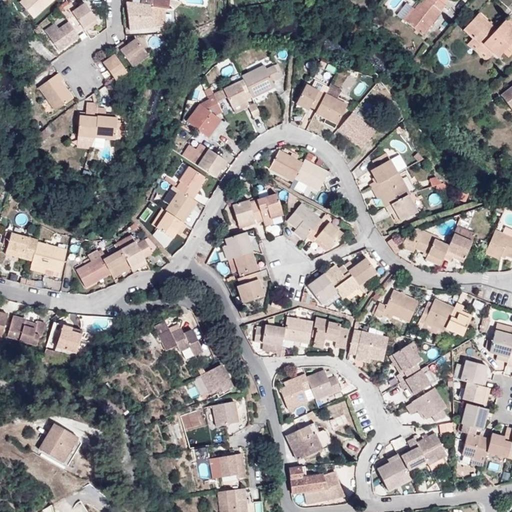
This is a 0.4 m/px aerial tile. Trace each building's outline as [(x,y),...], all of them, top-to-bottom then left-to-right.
[(17,0),(12,5),(24,19),(45,0),(17,0)] [(71,0),(55,13),(59,18),(66,28),(86,13),(76,0),(71,0)] [(123,19),(123,26),(129,26),(156,23),(154,3),(141,1),(140,0),(126,0),(128,18),(123,19)] [(443,0),(417,0),(406,16),(425,31),(444,6),(443,0)] [(493,49),(499,54),(511,39),(511,12),(510,11),(498,24),(481,10),(466,26),(475,34),(470,39),(487,55),(493,49)] [(66,28),(59,18),(51,25),(47,19),(34,29),(50,49),(69,33),(66,28)] [(116,50),(113,45),(106,50),(109,55),(98,62),(109,79),(144,57),(132,40),(116,50)] [(255,68),(234,80),(245,102),(257,95),(255,93),(266,87),(265,86),(272,82),(265,68),(258,72),(255,68)] [(55,78),(49,69),(28,85),(46,110),(64,96),(52,80),(55,78)] [(245,102),(234,80),(215,90),(226,111),(237,106),(245,102)] [(317,96),(322,88),(309,82),(305,90),(317,96)] [(511,83),(503,91),(511,103),(511,83)] [(267,90),(266,87),(255,93),(257,95),(267,90)] [(302,108),(309,112),(317,96),(305,90),(298,87),(288,105),(300,112),(302,108)] [(206,96),(203,90),(196,93),(199,99),(206,96)] [(309,112),(308,116),(318,122),(329,127),(340,108),(317,96),(309,112)] [(216,117),(207,99),(199,103),(201,105),(193,109),(182,125),(202,141),(214,124),(208,120),(216,117)] [(68,116),(68,137),(106,138),(107,119),(94,118),(94,111),(95,106),(87,105),(87,103),(75,102),(75,117),(68,116)] [(346,105),(340,111),(344,115),(350,109),(346,105)] [(237,106),(226,111),(229,117),(240,111),(237,106)] [(250,125),(255,122),(249,108),(243,112),(250,125)] [(368,133),(345,114),(331,131),(354,150),(368,133)] [(329,127),(318,122),(315,127),(326,133),(329,127)] [(182,148),(174,158),(182,163),(189,153),(182,148)] [(189,153),(182,163),(188,168),(196,158),(189,153)] [(188,168),(206,180),(217,165),(200,153),(196,158),(188,168)] [(276,153),(274,156),(288,164),(290,160),(276,153)] [(370,181),(373,185),(392,174),(382,154),(367,162),(371,169),(366,172),(370,181)] [(261,172),(284,185),(287,181),(294,167),(288,164),(274,156),(270,155),(261,172)] [(311,193),(316,183),(320,175),(296,163),(294,167),(287,181),(311,193)] [(175,184),(182,172),(174,166),(166,178),(175,184)] [(177,185),(172,193),(186,202),(199,184),(182,172),(175,184),(177,185)] [(404,194),(394,173),(392,174),(373,185),(367,189),(370,195),(374,194),(381,207),(403,195),(404,194)] [(172,193),(165,188),(158,200),(163,205),(172,193)] [(421,211),(413,192),(404,194),(403,195),(412,215),(421,211)] [(163,205),(158,215),(175,226),(190,205),(186,202),(172,193),(163,205)] [(403,195),(381,207),(385,215),(387,214),(391,212),(395,221),(396,222),(412,215),(403,195)] [(269,197),(249,204),(256,225),(257,228),(265,226),(263,220),(275,215),(269,197)] [(256,225),(249,204),(241,207),(240,204),(225,208),(231,227),(246,223),(248,227),(256,225)] [(175,226),(158,215),(155,221),(149,229),(166,242),(171,233),(175,235),(179,229),(175,226)] [(287,238),(295,244),(309,228),(294,215),(282,228),(290,234),(287,238)] [(149,229),(155,221),(151,217),(144,226),(149,229)] [(233,232),(248,227),(246,223),(231,227),(233,232)] [(300,241),(304,245),(307,242),(319,252),(331,237),(319,227),(314,232),(309,228),(300,241)] [(500,239),(487,234),(477,256),(493,262),(495,257),(504,260),(508,253),(511,254),(511,242),(511,244),(500,239)] [(31,245),(32,242),(5,236),(1,249),(0,252),(0,256),(27,263),(31,245)] [(236,236),(216,243),(218,250),(222,262),(225,262),(243,255),(236,236)] [(440,249),(436,261),(443,263),(445,256),(461,261),(467,244),(446,237),(440,249)] [(407,257),(408,255),(413,241),(405,238),(403,244),(398,242),(395,251),(400,252),(399,254),(407,257)] [(419,263),(432,268),(436,261),(440,249),(413,241),(408,255),(421,259),(419,263)] [(114,253),(124,272),(131,268),(133,271),(140,267),(137,261),(146,255),(139,243),(130,248),(128,245),(114,253)] [(27,263),(26,266),(54,274),(60,252),(31,245),(27,263)] [(114,253),(111,248),(103,252),(106,258),(114,253)] [(214,251),(218,264),(222,262),(218,250),(214,251)] [(104,277),(107,281),(124,272),(114,253),(106,258),(97,263),(104,277)] [(94,259),(91,254),(82,259),(85,264),(94,259)] [(249,273),(243,255),(225,262),(229,273),(231,279),(249,273)] [(80,291),(104,277),(97,263),(94,259),(85,264),(70,273),(80,291)] [(344,265),(337,270),(341,274),(351,288),(368,275),(358,261),(347,270),(344,265)] [(222,262),(218,264),(221,275),(229,273),(225,262),(222,262)] [(328,269),(317,278),(330,295),(335,302),(352,290),(351,288),(341,274),(336,278),(332,274),(328,269)] [(12,278),(4,276),(2,282),(10,284),(12,278)] [(250,276),(228,283),(231,291),(228,292),(231,301),(234,309),(258,301),(250,276)] [(330,295),(317,278),(301,290),(313,307),(330,295)] [(21,287),(39,292),(40,285),(22,281),(21,287)] [(377,313),(402,325),(410,304),(386,294),(377,313)] [(264,307),(274,309),(277,302),(267,299),(264,307)] [(231,301),(226,303),(229,310),(234,309),(231,301)] [(416,324),(438,333),(439,331),(448,311),(429,302),(424,313),(421,311),(416,324)] [(457,309),(450,307),(448,311),(439,331),(456,339),(465,320),(455,316),(457,309)] [(421,311),(412,308),(407,320),(416,324),(421,311)] [(30,327),(7,320),(1,340),(32,350),(39,327),(31,325),(30,327)] [(310,329),(307,342),(318,345),(319,342),(327,344),(326,347),(336,350),(337,348),(340,333),(331,331),(331,329),(320,327),(320,324),(308,321),(306,328),(310,329)] [(509,334),(511,328),(491,323),(489,332),(508,337),(509,334)] [(48,326),(42,348),(71,356),(77,333),(48,326)] [(303,332),(278,328),(277,332),(274,350),(300,355),(303,332)] [(254,346),(274,350),(277,332),(257,329),(254,346)] [(162,332),(150,338),(158,354),(170,348),(173,354),(182,350),(186,359),(196,354),(185,332),(184,332),(176,336),(173,331),(163,336),(162,332)] [(508,337),(489,332),(484,354),(490,356),(495,357),(493,361),(501,363),(507,343),(508,337)] [(379,341),(346,334),(342,355),(349,358),(361,360),(374,363),(379,341)] [(501,363),(500,367),(509,369),(511,360),(511,344),(507,343),(501,363)] [(254,351),(273,355),(274,350),(254,346),(254,351)] [(391,386),(411,374),(407,368),(410,365),(401,352),(382,364),(390,377),(387,380),(391,386)] [(361,360),(349,358),(347,364),(360,367),(361,360)] [(459,362),(454,382),(460,384),(476,389),(479,380),(477,379),(480,368),(459,362)] [(213,368),(221,382),(225,379),(218,366),(213,368)] [(207,371),(193,378),(203,396),(209,392),(213,398),(226,391),(221,382),(213,368),(207,371)] [(424,388),(413,372),(411,374),(391,386),(396,393),(402,389),(408,398),(424,388)] [(306,396),(310,405),(334,394),(328,381),(321,385),(318,375),(301,382),(306,396)] [(301,382),(300,379),(281,387),(283,391),(275,395),(283,415),(301,408),(298,399),(306,396),(301,382)] [(474,406),(478,389),(476,389),(460,384),(455,400),(474,406)] [(438,411),(425,392),(400,407),(407,416),(411,415),(412,418),(417,425),(423,421),(435,414),(438,411)] [(475,432),(480,411),(460,406),(455,426),(468,430),(475,432)] [(207,412),(210,426),(210,433),(233,429),(229,408),(207,412)] [(200,428),(210,426),(207,412),(197,413),(200,428)] [(439,420),(435,414),(423,421),(427,427),(439,420)] [(468,430),(455,426),(453,434),(459,435),(455,456),(465,459),(478,462),(479,459),(480,454),(484,441),(467,437),(468,430)] [(72,441),(48,427),(33,452),(57,467),(72,441)] [(302,428),(280,438),(291,463),(327,450),(320,434),(307,439),(302,428)] [(438,441),(448,441),(447,430),(437,430),(438,441)] [(497,439),(485,436),(484,441),(480,454),(490,458),(501,460),(503,453),(508,432),(500,430),(497,439)] [(511,433),(508,432),(503,453),(511,455),(511,433)] [(410,448),(420,467),(421,469),(437,460),(440,458),(428,438),(410,448)] [(410,448),(409,444),(401,449),(405,456),(396,462),(403,476),(420,467),(410,448)] [(480,454),(479,459),(488,462),(490,458),(480,454)] [(228,481),(236,480),(233,457),(211,460),(214,480),(228,478),(228,481)] [(394,463),(391,458),(380,463),(382,468),(394,463)] [(464,465),(476,468),(478,462),(465,459),(464,465)] [(421,469),(424,474),(440,465),(437,460),(421,469)] [(381,495),(404,483),(394,463),(382,468),(370,474),(381,495)] [(287,466),(290,495),(298,495),(300,507),(337,500),(331,488),(318,489),(317,479),(297,482),(294,465),(287,466)] [(318,489),(331,488),(329,478),(317,479),(318,489)] [(240,511),(239,502),(237,491),(210,495),(212,511),(240,511)]
